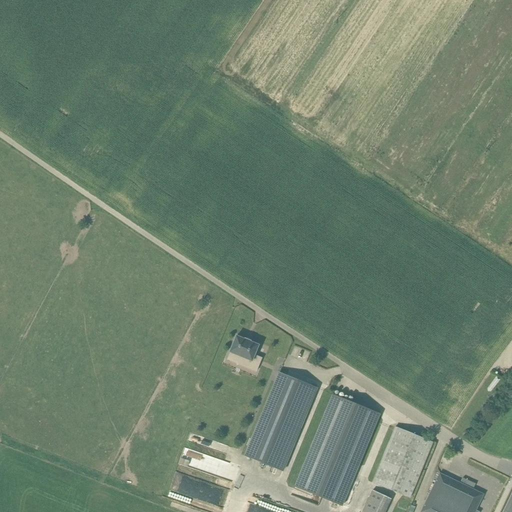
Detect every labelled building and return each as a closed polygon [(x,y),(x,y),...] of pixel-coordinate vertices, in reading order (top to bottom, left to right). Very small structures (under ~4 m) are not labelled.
[(230,353),(231,353),(228,359),(228,360),(229,360),(236,363),(256,372),(262,359),(255,356),(259,346),(250,342),(251,342),(245,339),(245,340),(237,336),(230,353)] [(281,374),(246,457),(283,472),(318,389),(281,374)] [(332,395),(295,487),(343,507),(380,414),(332,395)] [(433,443),(395,427),(372,483),(410,498),(433,443)] [(475,511),(484,495),(484,494),(474,489),(476,484),(463,478),(461,483),(440,473),(439,474),(421,511),(475,511)] [(362,511),(385,511),(392,500),(373,491),(362,511)]
